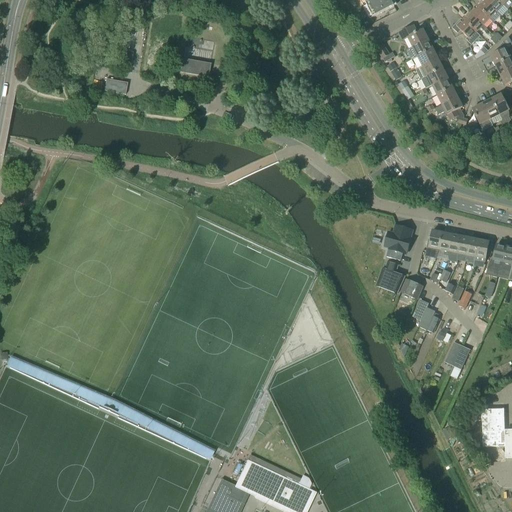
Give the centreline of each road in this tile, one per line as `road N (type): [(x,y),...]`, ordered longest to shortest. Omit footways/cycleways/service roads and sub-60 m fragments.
road 1 (residential): [(130,84),(227,111),(308,152),(356,191)]
road 2 (residential): [(356,191),(381,205),(511,233)]
road 3 (residential): [(430,7),(473,92),(487,85),(509,92)]
road 4 (tertiary): [(392,166),(435,199),(511,218)]
road 5 (tertiary): [(329,58),(392,166)]
road 6 (tertiary): [(404,156),(340,52)]
road 7 (tertiary): [(511,205),(441,185),(404,156)]
